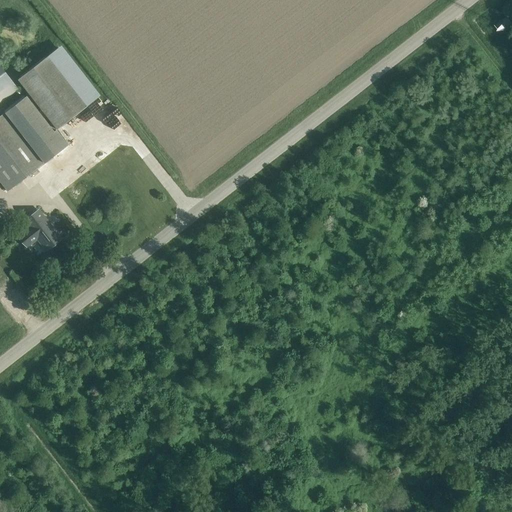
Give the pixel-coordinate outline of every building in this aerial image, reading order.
[(18,79),(57,129),(85,107),(46,57),(18,79)] [(0,66),(0,102),(17,89),(0,66)] [(63,148),(24,97),(0,115),(0,181),(7,191),(63,148)] [(104,143),(109,137),(102,132),(97,138),(104,143)] [(46,223),(39,214),(31,220),(29,217),(23,221),(24,222),(23,223),(28,229),(27,229),(24,231),(22,233),(30,244),(37,238),(42,244),(44,243),(48,248),(60,239),(55,232),(54,234),(51,230),(53,229),(47,222),(46,223)] [(0,233),(8,227),(0,216),(0,233)] [(19,244),(8,235),(3,241),(14,250),(19,244)]
